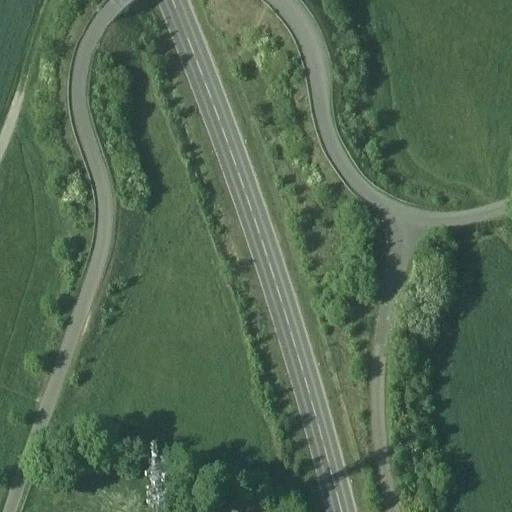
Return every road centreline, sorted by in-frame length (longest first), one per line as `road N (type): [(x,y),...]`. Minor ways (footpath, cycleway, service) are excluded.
road 1 (residential): [(6,511),(104,242),(106,208),(78,116),(85,54),(133,0)]
road 2 (primary): [(170,0),(241,177),(341,511)]
road 3 (residential): [(267,0),(307,36),(335,159),(378,209),(440,229),(511,212)]
road 4 (track): [(0,153),(49,0)]
